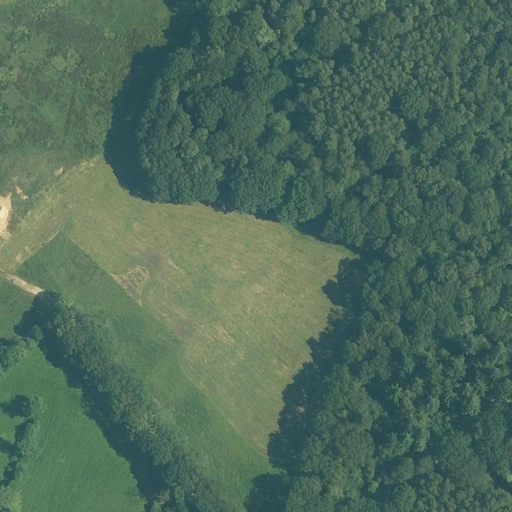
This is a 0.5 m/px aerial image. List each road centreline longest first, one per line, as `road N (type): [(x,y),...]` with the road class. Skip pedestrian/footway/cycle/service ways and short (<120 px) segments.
road 1 (track): [(511,124),(381,200),(307,173),(203,156),(183,145),(176,125),(245,39),(252,0)]
road 2 (track): [(208,511),(66,319),(0,358)]
road 3 (track): [(511,399),(367,511)]
